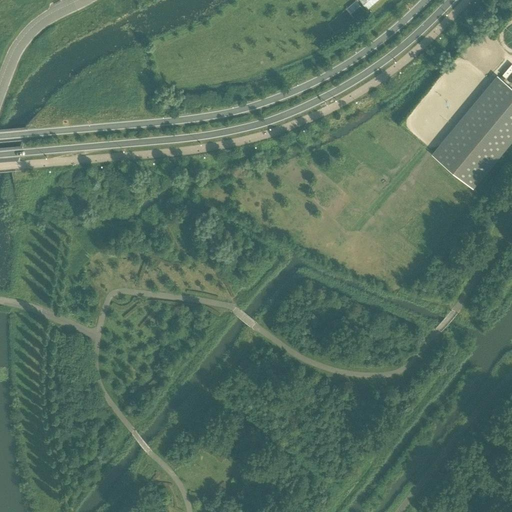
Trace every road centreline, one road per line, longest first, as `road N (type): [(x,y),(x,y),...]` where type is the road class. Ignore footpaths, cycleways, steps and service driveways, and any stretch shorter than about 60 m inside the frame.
road 1 (secondary): [(0,154),(182,139),(264,122),(354,81),(450,0)]
road 2 (secondary): [(424,0),(360,55),(274,99),(180,120),(0,136)]
